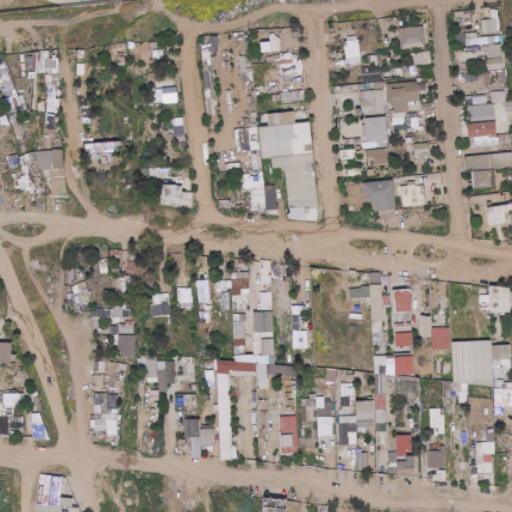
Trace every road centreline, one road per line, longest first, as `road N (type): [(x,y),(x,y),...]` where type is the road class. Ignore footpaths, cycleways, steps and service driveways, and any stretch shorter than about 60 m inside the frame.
road 1 (residential): [(0,447),(511,501)]
road 2 (residential): [(300,240),(0,218)]
road 3 (residential): [(0,274),(87,511)]
road 4 (residential): [(309,10),(332,255)]
road 5 (residential): [(440,0),(460,245)]
road 6 (residential): [(418,0),(187,21)]
road 7 (residential): [(300,240),(332,255),(511,277)]
road 8 (residential): [(511,251),(330,232),(300,240)]
road 9 (residential): [(187,21),(208,230)]
road 10 (track): [(187,21),(142,7),(0,32)]
road 11 (residential): [(64,62),(76,222)]
